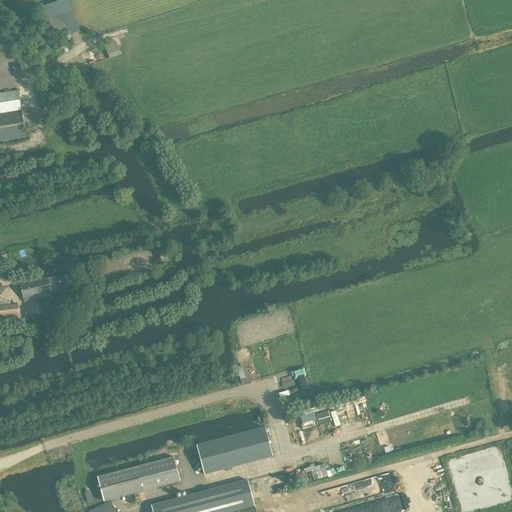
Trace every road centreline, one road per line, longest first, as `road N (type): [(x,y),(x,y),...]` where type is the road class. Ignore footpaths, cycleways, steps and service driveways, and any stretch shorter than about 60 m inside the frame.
road 1 (track): [(301,511),(302,488),(511,431)]
road 2 (track): [(34,74),(95,41),(253,0)]
